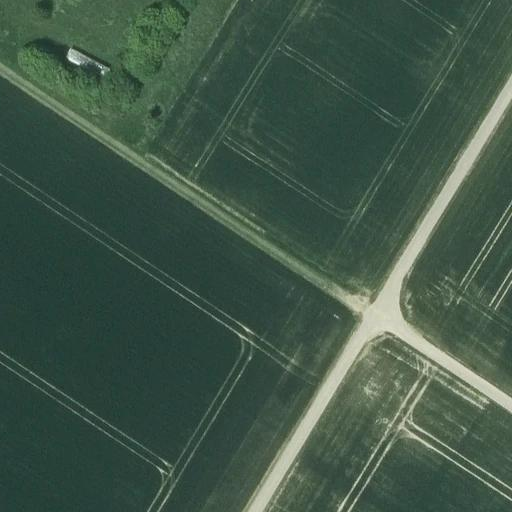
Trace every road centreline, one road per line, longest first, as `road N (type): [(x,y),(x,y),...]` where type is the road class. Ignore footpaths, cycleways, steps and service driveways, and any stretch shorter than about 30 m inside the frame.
road 1 (track): [(0,67),(511,407)]
road 2 (track): [(511,87),(255,511)]
